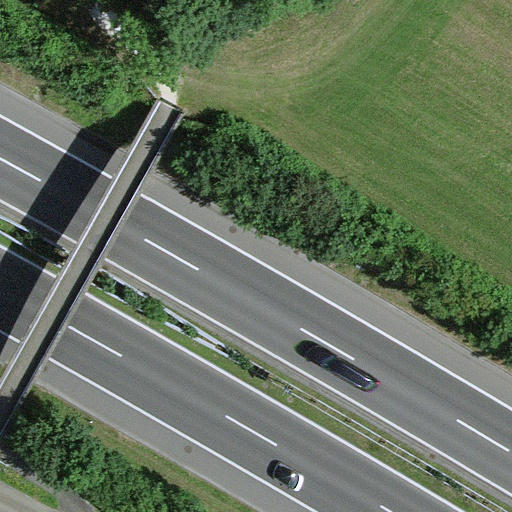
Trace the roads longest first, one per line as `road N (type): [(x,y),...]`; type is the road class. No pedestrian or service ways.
road 1 (motorway): [(511,458),(0,164)]
road 2 (motorway): [(0,293),(378,511)]
